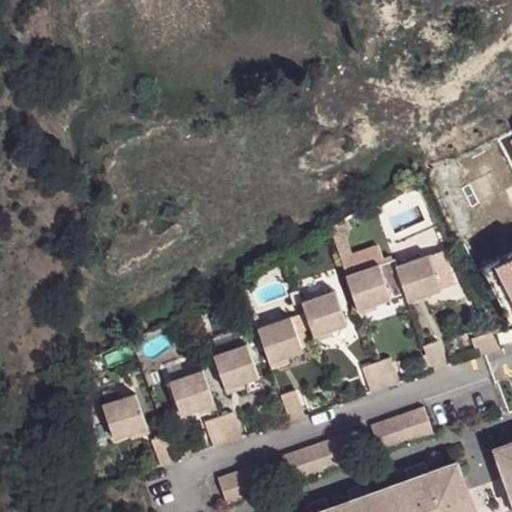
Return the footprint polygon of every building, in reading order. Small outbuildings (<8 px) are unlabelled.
[(429,251),(396,262),(407,295),(425,289),(441,283),(429,251)] [(511,255),(485,268),(511,327),(511,255)] [(379,261),(346,272),(357,305),(375,299),(391,293),(379,261)] [(335,287),(302,298),(313,331),(330,325),(346,320),(335,287)] [(425,289),(407,295),(409,301),(427,295),(425,289)] [(375,299),(357,305),(358,311),(377,305),(375,299)] [(291,312),(257,324),(268,356),(286,350),(303,345),(291,312)] [(330,325),(313,331),(315,337),(332,331),(330,325)] [(491,337),(473,343),(479,359),(499,353),(491,337)] [(247,339),(214,350),(225,382),(242,377),(258,371),(247,339)] [(439,343),(424,348),(434,374),(448,370),(439,343)] [(286,350),(268,356),(270,363),(288,357),(286,350)] [(390,359),(376,363),(385,390),(399,386),(390,359)] [(376,363),(362,368),(371,395),(385,390),(376,363)] [(213,398),(202,366),(170,377),(181,410),(196,404),(213,398)] [(242,377),(225,382),(227,388),(243,383),(242,377)] [(135,390),(101,401),(113,434),(129,428),(146,423),(135,390)] [(296,390),(281,395),(290,422),(305,417),(296,390)] [(213,398),(196,404),(199,410),(216,404),(213,398)] [(424,409),(410,414),(418,437),(432,432),(424,409)] [(229,443),(243,438),(234,411),(219,416),(229,443)] [(410,414),(397,418),(405,442),(418,437),(410,414)] [(219,416),(205,420),(214,447),(229,443),(219,416)] [(397,418),(384,423),(392,446),(405,442),(397,418)] [(146,423),(129,428),(131,434),(148,428),(146,423)] [(384,423),(371,427),(379,450),(392,446),(384,423)] [(166,433),(150,438),(160,466),(175,460),(166,433)] [(347,435),(334,439),(342,463),(355,458),(347,435)] [(334,439),(321,444),(328,467),(342,463),(334,439)] [(321,444),(308,448),(315,472),(328,467),(321,444)] [(511,445),(494,452),(511,503),(511,445)] [(308,448),(294,453),(302,476),(315,472),(308,448)] [(294,453),(281,457),(289,481),(302,476),(294,453)] [(258,464),(244,469),(252,492),(266,488),(258,464)] [(399,491),(405,511),(472,511),(456,466),(427,475),(409,481),(411,488),(399,491)] [(409,481),(427,475),(423,467),(405,473),(409,481)] [(244,469),(231,474),(239,497),(252,492),(244,469)] [(231,474),(218,478),(225,502),(239,497),(231,474)] [(342,511),(405,511),(399,491),(397,487),(367,497),(349,503),(351,509),(342,511)] [(349,503),(367,497),(363,487),(346,493),(349,503)] [(305,511),(322,511),(325,511),(321,502),(304,508),(305,511)]
